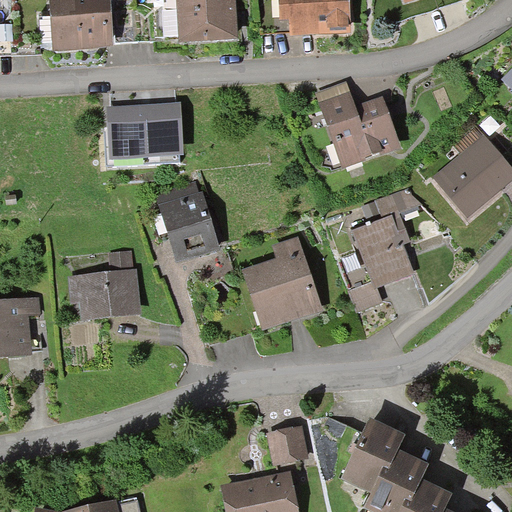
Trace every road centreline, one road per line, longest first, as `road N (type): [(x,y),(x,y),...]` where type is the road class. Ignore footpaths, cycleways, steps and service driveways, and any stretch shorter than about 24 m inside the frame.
road 1 (residential): [(0,445),(285,379),(392,373),(451,346),(511,290)]
road 2 (residential): [(0,79),(379,58),(447,43),(511,0)]
